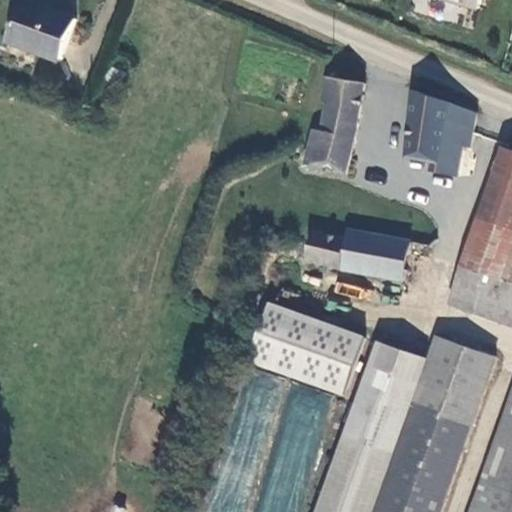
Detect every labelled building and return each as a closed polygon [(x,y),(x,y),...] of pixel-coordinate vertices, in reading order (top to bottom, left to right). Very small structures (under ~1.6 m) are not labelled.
[(63,60),(79,17),(30,0),(23,0),(9,42),(63,60)] [(353,174),(368,84),(329,78),(324,109),(331,110),(327,133),(316,132),(310,167),(353,174)] [(476,140),(480,104),(417,92),(410,154),(439,157),(438,168),(456,170),(460,139),(476,140)] [(511,144),(502,142),(451,301),(511,320),(511,144)] [(411,276),(415,250),(421,208),(396,204),(397,196),(372,192),(366,229),(355,227),(353,238),(314,232),(310,255),(374,265),(373,271),(411,276)] [(441,211),(421,208),(415,250),(434,253),(441,211)] [(264,254),(286,258),(288,244),(266,240),(264,254)] [(244,361),(341,396),(363,335),(265,301),(244,361)] [(439,335),(431,360),(414,408),(389,399),(406,351),(381,342),(323,511),(445,511),(499,356),(439,335)] [(406,351),(389,399),(414,408),(431,360),(406,351)] [(228,440),(268,451),(286,381),(246,370),(228,440)] [(511,511),(511,412),(479,511),(511,511)]
